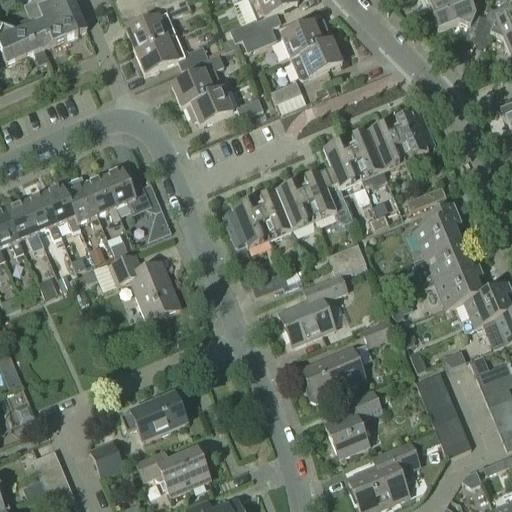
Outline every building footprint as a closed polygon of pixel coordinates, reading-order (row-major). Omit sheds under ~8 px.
[(70,0),(48,0),(45,1),(64,47),(77,41),(77,40),(86,36),(71,1),(70,0)] [(125,0),(113,5),(123,28),(135,23),(125,0)] [(138,0),(125,0),(135,23),(146,18),(138,0)] [(151,0),(138,0),(146,18),(155,14),(157,13),(151,0)] [(164,0),(151,0),(157,13),(168,9),(164,0)] [(177,0),(164,0),(168,9),(179,4),(177,0)] [(293,0),(258,0),(247,5),(256,27),(297,9),(293,0)] [(422,0),(430,16),(467,1),(467,0),(422,0)] [(45,1),(23,11),(32,31),(33,31),(43,54),(51,51),(51,52),(64,47),(45,1)] [(467,1),(430,16),(438,35),(458,27),(468,31),(463,45),(474,50),(484,23),(483,23),(475,19),(467,1)] [(159,23),(126,38),(135,59),(174,42),(167,26),(190,16),(184,2),(179,4),(168,9),(157,13),(155,14),(159,23)] [(484,23),(474,50),(485,54),(490,40),(501,45),(509,64),(511,63),(511,15),(508,8),(491,15),(487,13),(483,23),(484,23)] [(251,27),(229,36),(234,49),(241,46),(256,40),(251,27)] [(313,29),(280,43),(290,66),(290,65),(330,48),(322,27),(314,30),(313,29)] [(2,32),(0,38),(0,55),(6,69),(33,58),(38,70),(48,66),(43,54),(33,31),(32,31),(17,38),(2,32)] [(271,34),(256,40),(241,46),(246,58),(276,46),(271,34)] [(174,42),(135,59),(145,82),(184,65),(174,42)] [(330,48),(290,65),(298,84),(302,86),(341,69),(332,47),(330,48)] [(191,84),(171,92),(181,114),(186,112),(185,112),(223,96),(214,76),(223,72),(218,60),(193,71),(187,74),(191,84)] [(296,87),(270,98),(275,110),(301,99),(296,87)] [(185,112),(186,112),(192,127),(196,125),(199,132),(232,118),(223,96),(185,112)] [(257,104),(235,113),(240,125),(262,116),(257,104)] [(511,110),(499,116),(508,136),(511,133),(511,110)] [(397,131),(390,134),(404,168),(427,159),(425,155),(434,151),(421,120),(412,124),(410,119),(394,125),(397,131)] [(261,152),(284,142),(277,125),(254,135),(261,152)] [(382,131),(366,137),(382,177),(404,168),(390,134),(384,136),(382,131)] [(346,152),(360,186),(364,195),(386,186),(382,177),(366,137),(350,144),(352,149),(346,152)] [(338,149),(321,156),(329,175),(325,177),(333,197),(339,195),(360,186),(346,152),(340,154),(338,149)] [(122,173),(102,181),(115,213),(116,213),(126,208),(132,220),(139,217),(134,205),(135,204),(122,173)] [(305,191),(299,193),(313,227),(332,219),(335,227),(343,230),(352,226),(339,195),(333,197),(325,177),(319,180),(319,179),(303,185),(305,191)] [(102,181),(83,189),(97,221),(108,216),(113,228),(121,224),(116,213),(115,213),(102,181)] [(80,183),(63,190),(66,197),(65,197),(75,221),(74,222),(77,229),(78,229),(89,224),(94,236),(102,232),(97,221),(83,189),(80,183)] [(63,190),(43,198),(56,229),(57,229),(67,225),(72,237),(80,233),(78,229),(77,229),(74,222),(75,221),(65,197),(66,197),(63,190)] [(290,190),(274,197),(291,237),(313,227),(299,193),(293,196),(290,190)] [(440,191),(418,201),(422,211),(445,202),(440,191)] [(261,209),(254,212),(269,246),(291,237),(274,197),(258,204),(261,209)] [(43,198),(24,206),(37,237),(38,237),(49,233),(54,244),(61,241),(57,229),(56,229),(43,198)] [(9,201),(1,205),(5,214),(18,245),(19,245),(30,240),(35,252),(43,249),(38,237),(37,237),(24,206),(13,211),(9,201)] [(418,201),(405,206),(409,217),(422,211),(418,201)] [(231,220),(222,224),(234,255),(244,251),(246,255),(269,246),(254,212),(248,214),(246,209),(230,216),(231,220)] [(425,232),(412,237),(423,263),(460,248),(460,247),(453,231),(461,228),(453,209),(420,222),(425,232)] [(0,252),(11,248),(16,260),(24,257),(19,245),(18,245),(5,214),(0,216),(0,252)] [(383,220),(375,223),(380,233),(387,230),(383,220)] [(375,223),(367,226),(372,237),(380,233),(375,223)] [(460,248),(423,263),(411,268),(422,293),(433,289),(471,273),(464,257),(472,254),(467,244),(460,247),(460,248)] [(114,261),(126,256),(122,246),(110,251),(114,261)] [(356,248),(346,253),(351,263),(355,274),(365,269),(356,248)] [(95,269),(105,265),(100,253),(90,257),(95,269)] [(346,253),(325,261),(330,272),(351,263),(346,253)] [(134,260),(108,271),(116,291),(129,286),(145,327),(179,313),(160,267),(139,275),(134,260)] [(85,273),(81,262),(72,266),(76,277),(85,273)] [(351,263),(330,272),(334,282),(355,274),(351,263)] [(471,273),(433,289),(444,315),(463,307),(481,299),(475,283),(482,279),(478,270),(471,273)] [(282,278),(251,291),(256,303),(287,290),(282,278)] [(384,279),(376,282),(384,301),(392,297),(384,279)] [(62,296),(63,295),(71,292),(66,280),(57,284),(62,296)] [(309,306),(277,319),(291,352),(334,335),(323,307),(345,298),(339,281),(305,295),(309,306)] [(56,298),(50,284),(37,289),(43,303),(46,302),(56,298)] [(463,307),(473,332),(473,333),(492,326),(492,325),(511,317),(504,301),(511,298),(507,288),(481,299),(463,307)] [(25,311),(35,307),(30,293),(19,298),(25,311)] [(0,307),(6,319),(18,314),(21,313),(15,300),(0,307)] [(395,305),(387,308),(395,326),(403,323),(395,305)] [(511,317),(492,325),(492,326),(502,350),(503,352),(511,347),(511,316),(511,317)] [(387,327),(361,337),(368,352),(393,342),(387,327)] [(406,331),(398,334),(405,352),(413,349),(406,331)] [(352,353),(300,374),(307,390),(305,394),(309,405),(314,408),(326,402),(328,398),(364,383),(358,369),(362,367),(356,353),(352,354),(352,353)] [(416,356),(408,360),(416,378),(424,375),(416,356)] [(505,367),(474,380),(478,391),(510,378),(505,367)] [(439,378),(414,388),(419,399),(443,389),(439,378)] [(511,383),(510,378),(478,391),(483,402),(507,392),(511,390),(511,383)] [(11,397),(26,393),(23,379),(7,383),(11,397)] [(443,389),(419,399),(423,410),(448,400),(443,389)] [(507,392),(483,402),(488,413),(511,403),(507,392)] [(353,417),(323,429),(338,465),(367,452),(357,427),(380,417),(372,396),(348,406),(353,417)] [(131,416),(119,421),(126,437),(136,432),(142,447),(186,429),(173,400),(131,417),(131,416)] [(448,400),(423,410),(428,421),(452,411),(448,400)] [(511,404),(511,403),(488,413),(492,424),(511,415),(511,404)] [(452,411),(428,421),(432,432),(457,422),(452,411)] [(511,415),(492,424),(496,434),(511,428),(511,415)] [(457,422),(432,432),(437,442),(461,433),(457,422)] [(511,428),(496,434),(501,445),(511,440),(511,428)] [(461,433),(437,442),(441,453),(466,443),(461,433)] [(511,440),(501,445),(506,457),(511,453),(511,440)] [(466,443),(441,453),(446,464),(470,454),(466,443)] [(111,446),(90,455),(101,483),(123,474),(111,446)] [(375,474),(347,486),(357,511),(382,511),(408,502),(398,479),(418,471),(408,447),(370,463),(375,474)] [(54,455),(31,465),(36,476),(59,467),(54,455)] [(163,457),(136,468),(144,487),(155,482),(157,485),(160,486),(163,485),(170,502),(209,485),(196,455),(167,467),(163,457)] [(511,460),(501,465),(505,473),(511,469),(511,460)] [(501,465),(482,473),(486,481),(505,473),(501,465)] [(59,467),(36,476),(41,487),(63,478),(59,467)] [(464,480),(460,486),(471,492),(480,488),(475,476),(464,480)] [(63,478),(41,487),(46,499),(68,489),(63,478)] [(68,489),(46,499),(50,510),(73,501),(68,489)] [(8,511),(0,492),(0,511),(8,511)]
